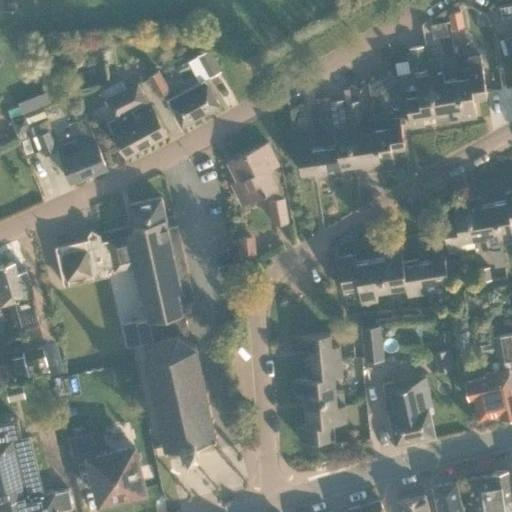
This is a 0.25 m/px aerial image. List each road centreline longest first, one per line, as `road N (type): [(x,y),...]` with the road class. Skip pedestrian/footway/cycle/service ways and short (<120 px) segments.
road 1 (unclassified): [(0,234),(171,152),(432,0)]
road 2 (residential): [(258,303),(294,254),(511,128)]
road 3 (tertiary): [(276,505),(511,441)]
road 4 (unclassified): [(276,505),(258,303)]
